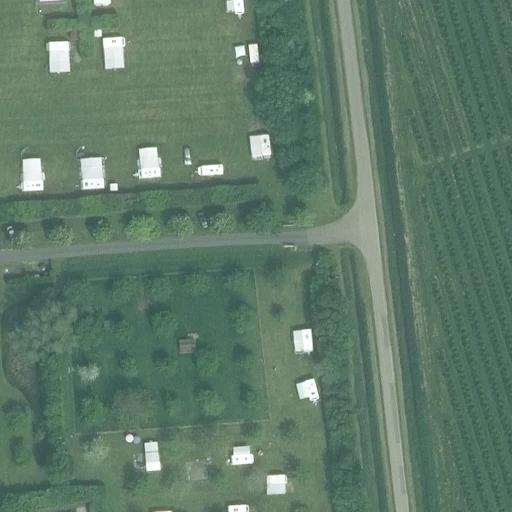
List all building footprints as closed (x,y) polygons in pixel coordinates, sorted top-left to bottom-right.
[(69,64),(89,64),(88,32),(69,33),(69,64)] [(268,121),(272,137),(292,133),(288,116),(268,121)] [(234,173),(233,154),(215,155),(215,174),(234,173)] [(276,454),(274,434),(249,436),(251,457),(276,454)] [(156,460),(168,459),(168,443),(156,444),(156,460)] [(214,460),(215,471),(236,469),(235,458),(214,460)] [(289,483),(311,483),(311,463),(289,463),(289,483)] [(174,511),(193,511),(194,501),(174,501),(174,511)] [(255,504),(256,511),(275,511),(274,502),(255,504)]
